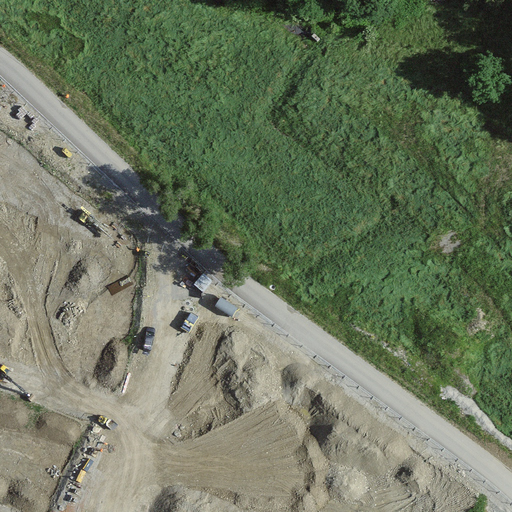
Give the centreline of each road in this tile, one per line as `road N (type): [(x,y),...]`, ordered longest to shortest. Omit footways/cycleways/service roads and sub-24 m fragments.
road 1 (residential): [(0,61),(217,266),(511,485)]
road 2 (unknown): [(135,511),(217,266)]
